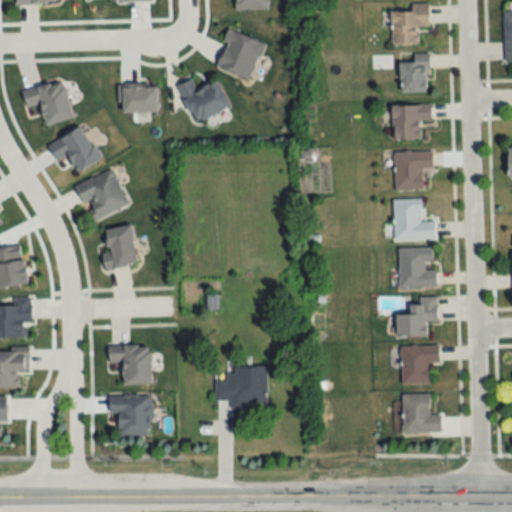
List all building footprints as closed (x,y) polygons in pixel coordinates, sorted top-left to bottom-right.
[(235,0),(236,10),(268,10),(267,0),(235,0)] [(428,27),(428,4),(410,4),(410,11),(391,11),(391,45),(417,45),(417,27),(428,27)] [(428,55),(413,55),(413,63),(400,63),(400,93),(428,93),(428,55)] [(46,125),(73,119),(64,80),(22,90),(26,108),(41,105),(46,125)] [(230,107),(219,82),(197,91),(192,80),(178,86),(194,123),(230,107)] [(431,121),(431,105),(392,107),(393,141),(421,140),(420,122),(431,121)] [(433,168),(433,151),(394,151),(394,190),(422,190),(422,168),(433,168)] [(82,204),(87,202),(94,220),(128,206),(114,169),(74,185),(82,204)] [(394,199),(394,240),(435,240),(435,221),(422,221),(422,199),(394,199)] [(132,226),(106,230),(110,253),(103,254),(105,271),(138,265),(132,226)] [(436,288),(436,267),(433,267),(433,248),(399,248),(399,288),(436,288)] [(398,338),(427,338),(427,323),(438,323),(437,298),(421,298),(421,305),(407,306),(408,315),(397,315),(398,338)] [(33,326),(32,299),(0,300),(0,339),(27,338),(27,326),(33,326)] [(151,346),(108,347),(109,364),(124,364),(124,387),(152,387),(151,346)] [(430,385),(429,363),(439,363),(439,346),(400,347),(401,385),(430,385)] [(0,387),(19,388),(19,373),(29,373),(29,351),(0,351),(0,387)] [(214,379),(215,402),(231,402),(231,409),(267,409),(266,368),(234,368),(234,379),(214,379)] [(109,396),(110,414),(119,414),(120,437),(151,437),(150,395),(109,396)] [(441,433),(441,415),(429,416),(429,395),(402,395),(402,434),(441,433)]
